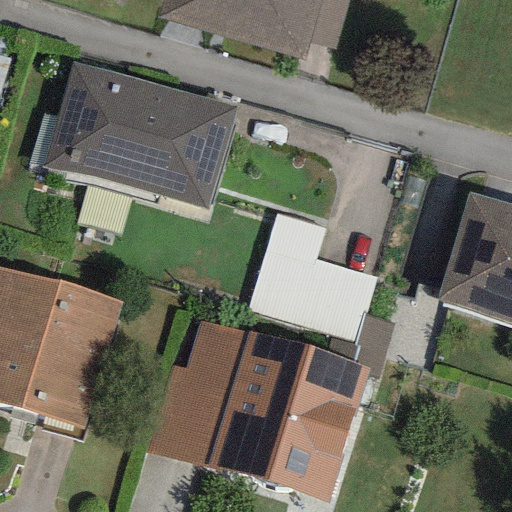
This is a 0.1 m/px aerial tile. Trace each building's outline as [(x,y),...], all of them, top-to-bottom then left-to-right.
[(158,0),(154,19),(304,60),(308,43),(319,0),(158,0)] [(346,0),(319,0),(308,43),(333,50),(346,0)] [(0,103),(12,65),(0,61),(0,103)] [(233,107),(71,63),(43,164),(205,209),(233,107)] [(511,205),(468,192),(435,302),(511,324),(511,205)] [(251,320),(362,343),(376,278),(318,266),(326,228),(273,217),(251,320)] [(121,304),(0,267),(0,406),(82,431),(121,304)] [(367,368),(198,324),(184,371),(169,367),(144,451),(327,502),(367,368)]
